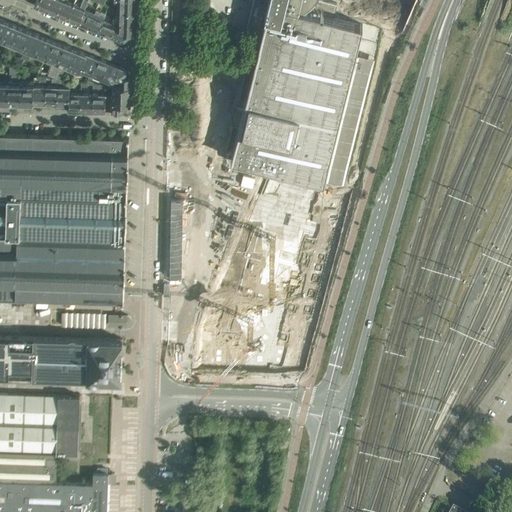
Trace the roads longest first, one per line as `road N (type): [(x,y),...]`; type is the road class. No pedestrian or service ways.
road 1 (secondary): [(348,404),(455,0)]
road 2 (secondary): [(448,0),(330,400)]
road 3 (residential): [(150,390),(159,123)]
road 4 (unclassified): [(330,400),(150,390)]
road 5 (unclassified): [(150,406),(269,408),(324,420)]
road 6 (unknown): [(511,361),(435,511)]
road 7 (residential): [(159,123),(0,118)]
road 8 (residential): [(0,1),(136,57)]
road 9 (residential): [(159,123),(162,0)]
